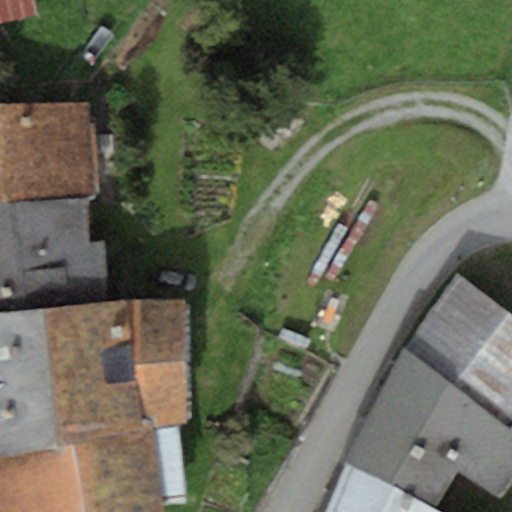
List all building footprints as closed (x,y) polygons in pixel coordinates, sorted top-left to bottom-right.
[(34,0),(0,0),(0,25),(38,15),(34,0)] [(87,100),(0,103),(0,202),(89,198),(96,197),(87,100)] [(0,202),(0,312),(107,301),(106,241),(92,240),(89,198),(0,202)] [(511,319),(455,273),(405,347),(511,430),(511,428),(511,319)] [(107,301),(0,312),(0,454),(144,428),(131,300),(107,301)] [(185,300),(131,300),(144,428),(154,426),(179,423),(187,422),(185,300)] [(511,428),(511,430),(405,347),(347,463),(436,509),(457,471),(501,501),(511,486),(511,428)] [(188,500),(179,423),(154,426),(162,505),(188,500)] [(144,428),(0,454),(0,511),(162,511),(162,505),(154,426),(144,428)] [(441,511),(436,509),(347,463),(326,511),(441,511)]
